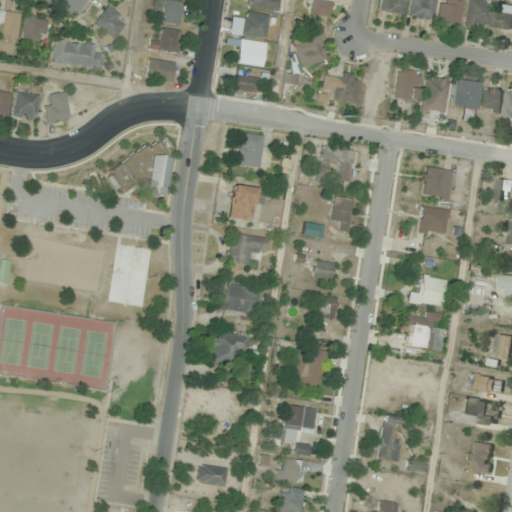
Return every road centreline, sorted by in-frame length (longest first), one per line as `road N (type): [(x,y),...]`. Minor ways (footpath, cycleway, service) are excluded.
road 1 (residential): [(511,159),(393,138),(140,113),(84,144),(25,159),(0,154)]
road 2 (residential): [(219,0),(180,225),(188,320),(157,511)]
road 3 (residential): [(393,138),(334,511)]
road 4 (residential): [(359,41),(511,66)]
